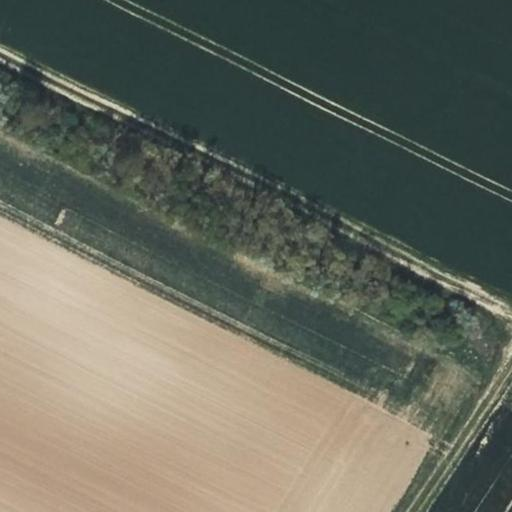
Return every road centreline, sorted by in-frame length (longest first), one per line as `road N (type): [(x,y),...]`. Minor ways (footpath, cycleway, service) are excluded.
road 1 (track): [(0,66),(511,323)]
road 2 (track): [(511,361),(419,511)]
